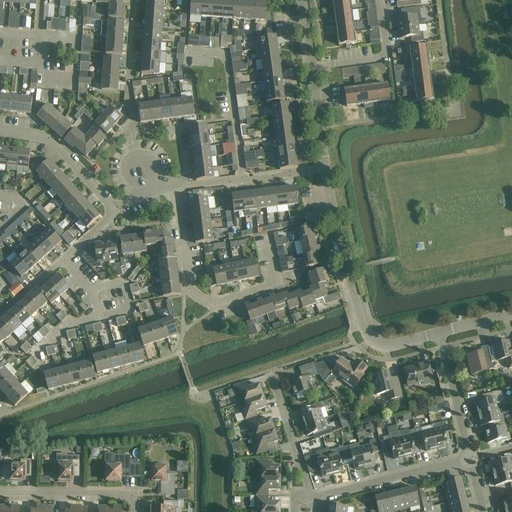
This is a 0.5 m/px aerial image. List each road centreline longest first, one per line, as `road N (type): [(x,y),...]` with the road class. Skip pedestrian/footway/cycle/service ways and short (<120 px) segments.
road 1 (residential): [(269,243),(275,281),(219,302),(196,294),(178,190)]
road 2 (residential): [(245,181),(229,67),(217,55),(188,52)]
road 3 (residential): [(320,495),(470,459)]
road 4 (residential): [(138,511),(127,492),(0,493)]
road 5 (residential): [(113,216),(46,140),(0,132)]
road 6 (residential): [(326,169),(356,301)]
road 7 (residential): [(311,68),(387,53),(381,0)]
road 8 (residential): [(438,334),(470,459)]
road 9 (residential): [(310,493),(271,374)]
